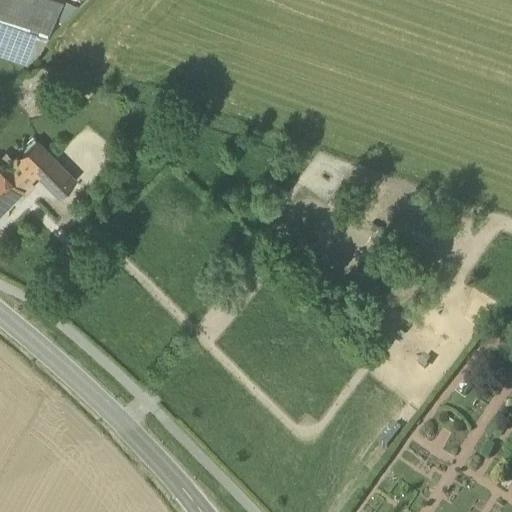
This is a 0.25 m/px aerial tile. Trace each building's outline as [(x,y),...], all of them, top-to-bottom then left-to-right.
[(0,0),(0,50),(27,60),(39,47),(54,17),(62,0),(0,0)] [(80,6),(66,0),(62,0),(54,17),(65,22),(80,6)] [(36,142),(18,160),(35,176),(35,175),(58,197),(63,193),(75,180),(36,142)] [(5,152),(0,157),(0,168),(5,173),(16,163),(5,152)] [(22,188),(23,187),(29,181),(35,176),(18,160),(16,163),(5,173),(22,188)] [(0,210),(22,188),(5,173),(0,168),(0,210)] [(34,186),(29,181),(23,187),(28,192),(34,186)]
